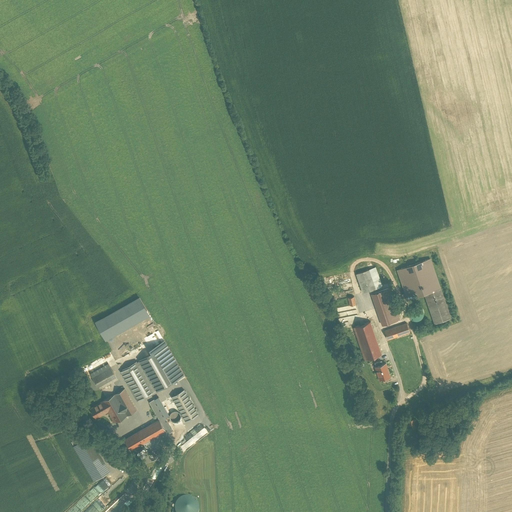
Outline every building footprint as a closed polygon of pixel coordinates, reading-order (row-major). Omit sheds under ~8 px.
[(375,267),(354,274),(360,293),(381,286),(375,267)] [(449,318),(439,288),(422,294),(432,324),(449,318)] [(397,319),(387,289),(369,295),(379,325),(397,319)] [(418,306),(416,305),(414,305),(411,306),(409,307),(408,308),(407,311),(407,313),(408,315),(410,318),(412,319),(415,320),(417,319),(419,318),(421,315),(422,313),(421,310),(420,308),(418,306)] [(379,353),(367,322),(351,328),(362,359),(371,356),(376,354),(379,353)] [(408,332),(405,323),(383,331),(387,340),(408,332)] [(134,350),(157,390),(183,375),(161,335),(134,350)] [(391,378),(385,361),(379,363),(376,354),(371,356),(374,365),(371,366),(377,383),(391,378)] [(139,360),(121,370),(138,401),(156,390),(139,360)] [(91,373),(93,377),(111,367),(108,363),(91,373)] [(115,375),(111,367),(93,377),(97,385),(115,375)] [(116,377),(115,375),(97,385),(98,387),(116,377)] [(125,388),(103,401),(108,410),(115,422),(137,409),(125,388)] [(198,414),(184,390),(172,397),(186,421),(198,414)] [(160,419),(168,434),(173,431),(166,419),(155,399),(149,402),(160,419)] [(96,417),(108,410),(103,401),(90,408),(96,417)] [(174,411),(173,412),(171,413),(170,414),(170,416),(171,418),(172,420),(173,421),(175,421),(177,421),(178,420),(180,419),(180,417),(180,415),(180,414),(179,412),(177,411),(175,411),(174,411)] [(168,434),(160,419),(125,439),(131,449),(143,442),(147,449),(169,437),(168,434)] [(85,435),(72,442),(95,480),(107,473),(87,438),(85,435)] [(87,438),(107,473),(110,471),(90,436),(87,438)]
